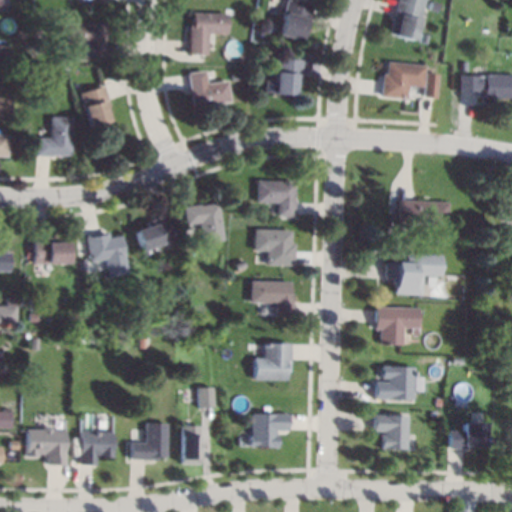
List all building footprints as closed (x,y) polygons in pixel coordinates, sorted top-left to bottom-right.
[(298,0),(311,3),(306,26),(302,25),(298,40),(276,34),(284,0),(298,0)] [(402,0),(421,5),(411,40),(386,33),(394,0),(402,0)] [(224,33),(204,32),(204,54),(184,54),(185,24),(190,24),(190,11),(225,12),(224,33)] [(103,38),(104,38),(104,56),(85,56),(85,42),(64,42),(64,20),(103,21),(103,38)] [(428,33),(425,43),(418,41),(421,31),(428,33)] [(271,47),(270,53),(257,51),(258,45),(271,47)] [(300,59),(298,81),(294,81),(293,95),(262,92),(263,79),(271,80),(273,56),(300,59)] [(423,64),(420,85),(406,84),(404,98),(378,95),(381,71),(383,72),(385,59),(423,64)] [(202,70),(204,82),(225,79),(228,100),(189,106),(184,72),(202,70)] [(239,79),(230,80),(229,74),(237,72),(239,79)] [(436,73),(434,97),(421,96),(423,72),(436,73)] [(511,97),(497,97),(497,98),(480,98),(480,87),(476,87),(476,90),(457,90),(457,73),(482,74),(482,72),(511,72),(511,97)] [(107,105),(102,107),(107,120),(86,127),(75,92),(100,84),(107,105)] [(69,116),(67,155),(32,155),(33,136),(46,136),(46,116),(69,116)] [(292,180),(291,198),(293,198),(292,216),(274,215),(275,201),(253,200),(254,179),(292,180)] [(446,201),(445,223),(398,221),(396,220),(397,198),(446,201)] [(222,239),(200,243),(197,222),(184,224),(181,205),(197,203),(198,204),(216,201),(222,239)] [(173,238),(156,244),(158,251),(141,256),(133,229),(146,224),(144,220),(165,213),(173,238)] [(511,226),(511,250),(503,250),(503,245),(499,245),(500,226),(511,226)] [(288,242),(292,242),(291,264),(262,264),(263,250),(250,249),(251,228),(288,229),(288,242)] [(107,236),(119,233),(127,272),(107,276),(103,259),(88,261),(83,234),(106,230),(107,236)] [(53,241),(66,241),(67,261),(31,263),(30,237),(53,236),(53,241)] [(8,270),(0,270),(0,250),(8,251),(8,270)] [(437,274),(418,274),(418,293),(391,293),(391,283),(388,283),(388,277),(383,276),(383,261),(401,261),(401,252),(437,253),(437,274)] [(288,293),(291,293),(290,315),(272,315),(272,302),(247,302),(248,279),(288,280),(288,293)] [(14,322),(0,322),(0,304),(4,304),(4,297),(14,297),(14,322)] [(415,307),(414,327),(399,326),(398,343),(376,343),(376,328),(371,328),(372,305),(415,307)] [(32,322),(23,322),(23,312),(32,311),(32,322)] [(37,337),(36,348),(28,348),(28,337),(37,337)] [(289,342),(289,371),(284,371),(284,379),(252,379),(252,357),(262,358),(262,341),(289,342)] [(411,366),(409,398),(372,396),(372,381),(384,381),(385,377),(378,377),(378,364),(411,366)] [(212,406),(196,408),(194,386),(210,384),(212,406)] [(8,427),(0,427),(0,409),(1,410),(1,407),(8,407),(8,427)] [(285,429),(273,429),(273,434),(275,434),(275,446),(247,445),(247,436),(250,436),(250,412),(286,413),(285,429)] [(404,415),(403,447),(378,447),(378,430),(370,430),(371,414),(404,415)] [(166,422),(165,456),(155,455),(155,459),(128,458),(129,441),(145,442),(146,422),(166,422)] [(480,443),(469,443),(469,448),(444,448),(445,429),(459,429),(459,422),(481,422),(480,443)] [(197,424),(196,463),(178,463),(180,424),(197,424)] [(64,430),(63,464),(44,463),(45,456),(23,455),(24,428),(64,430)] [(112,431),(111,456),(94,456),(93,465),(77,465),(78,430),(112,431)]
